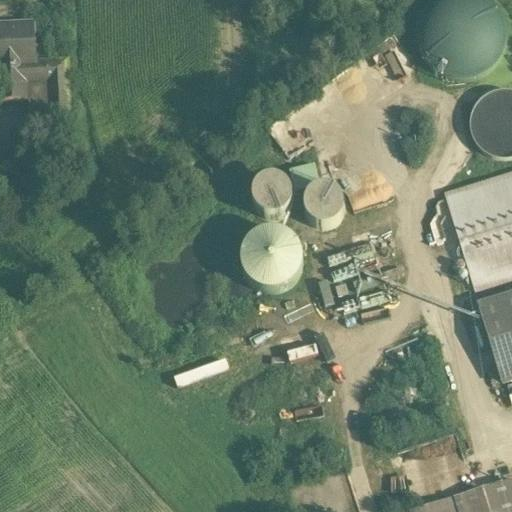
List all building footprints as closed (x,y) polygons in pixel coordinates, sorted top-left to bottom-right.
[(503,55),(506,38),(503,21),(493,7),(482,0),(442,0),(431,8),(421,22),(418,39),(422,56),(432,70),(446,79),(463,82),(480,79),(494,69),(503,55)] [(35,26),(0,27),(0,104),(31,103),(30,85),(29,64),(37,64),(35,26)] [(37,64),(29,64),(30,85),(48,85),(50,116),(71,115),(68,62),(37,64)] [(48,85),(30,85),(31,103),(36,103),(36,116),(50,116),(48,85)] [(511,95),(505,94),(492,97),(481,104),(473,115),(471,129),(474,142),(481,153),(492,160),(506,162),(511,160),(511,95)] [(45,162),(33,163),(35,187),(47,187),(45,162)] [(33,163),(0,164),(0,182),(0,189),(35,187),(33,163)] [(315,168),(291,174),(296,195),(320,188),(315,168)] [(511,177),(446,198),(475,294),(511,282),(511,177)] [(288,217),(294,203),(287,189),(273,183),(259,189),(254,203),(260,217),(274,223),(288,217)] [(339,226),(345,212),(339,198),(325,192),(311,199),(305,213),(311,227),(325,232),(339,226)] [(404,229),(406,254),(414,254),(412,228),(404,229)] [(301,277),(304,265),(301,253),(294,243),(284,237),(272,234),(261,237),(251,244),(244,254),(242,266),(244,277),(251,287),(261,294),(273,296),(285,294),(295,287),(301,277)] [(373,246),(327,260),(330,269),(376,255),(373,246)] [(378,261),(332,275),(335,284),(381,270),(378,261)] [(400,271),(354,285),(356,294),(403,280),(400,271)] [(332,285),(323,287),(327,307),(337,305),(332,285)] [(346,287),(336,290),(339,300),(349,297),(346,287)] [(511,298),(480,308),(503,386),(511,383),(511,298)] [(294,310),(209,350),(227,389),(312,349),(294,310)] [(333,324),(341,344),(349,341),(341,321),(333,324)] [(111,461),(232,399),(210,358),(90,420),(111,461)] [(511,511),(511,486),(511,482),(454,501),(457,511),(511,511)] [(457,511),(454,501),(420,511),(457,511)]
